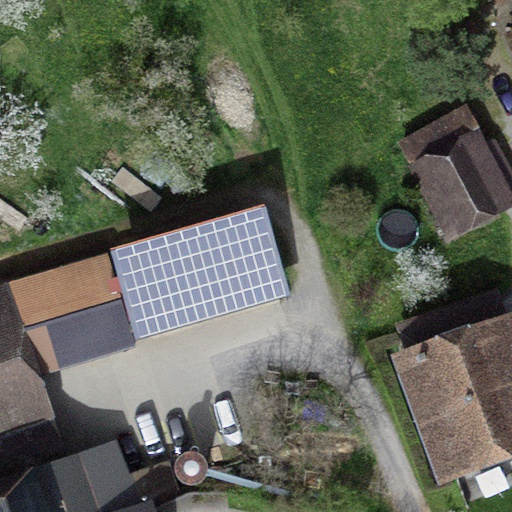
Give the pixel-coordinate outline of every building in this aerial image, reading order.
[(497,29),(511,68),(511,0),(501,0),(511,23),(497,29)] [(442,236),(499,204),(454,122),(396,153),(442,236)] [(249,194),(94,241),(123,336),(278,288),(249,194)] [(123,336),(94,241),(0,270),(0,421),(39,410),(25,366),(123,336)] [(511,350),(494,301),(375,344),(422,475),(511,443),(511,350)] [(87,449),(0,478),(0,511),(150,511),(142,487),(105,500),(87,449)]
